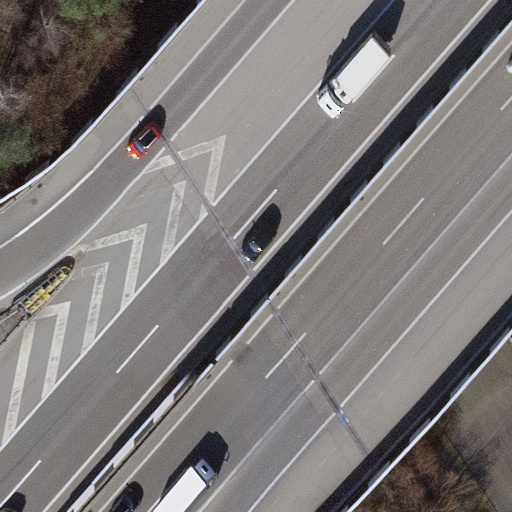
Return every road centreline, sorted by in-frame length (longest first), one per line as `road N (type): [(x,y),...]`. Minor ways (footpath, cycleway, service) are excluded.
road 1 (motorway): [(444,0),(0,508)]
road 2 (motorway): [(272,0),(98,194),(0,273)]
road 3 (motorway): [(308,361),(511,128)]
road 4 (motorway): [(379,0),(511,202)]
road 5 (motorway): [(150,511),(308,361)]
road 6 (motorway): [(219,511),(308,361)]
